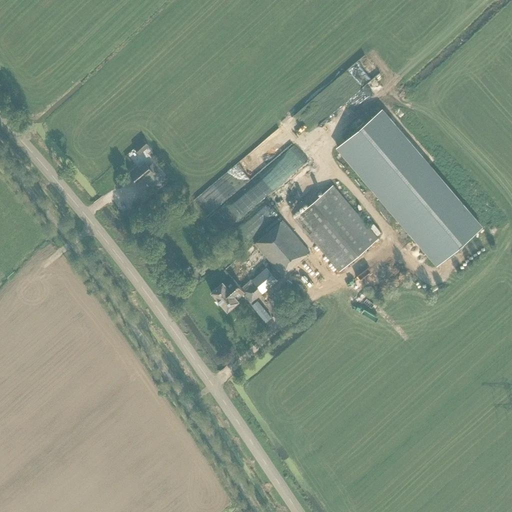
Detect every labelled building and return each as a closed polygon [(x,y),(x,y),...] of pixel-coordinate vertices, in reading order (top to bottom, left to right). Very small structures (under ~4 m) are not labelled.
[(481,228),(381,110),(337,147),(437,265),(481,228)] [(140,154),(149,146),(144,140),(134,148),(140,154)] [(148,167),(144,162),(130,175),(138,184),(142,181),(145,183),(146,182),(152,189),(164,178),(152,164),(148,167)] [(339,271),(378,238),(333,185),(294,218),(339,271)] [(282,220),(254,244),(281,276),(309,252),(282,220)]
